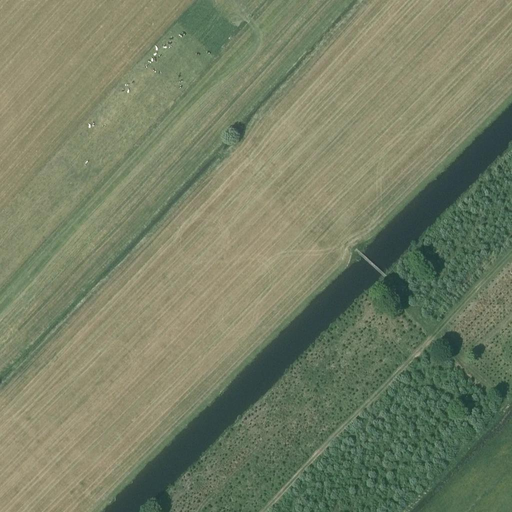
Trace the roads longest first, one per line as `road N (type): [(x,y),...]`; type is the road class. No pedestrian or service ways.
road 1 (track): [(511,252),(263,511)]
road 2 (track): [(507,404),(408,310),(385,277)]
road 3 (track): [(405,511),(511,399)]
